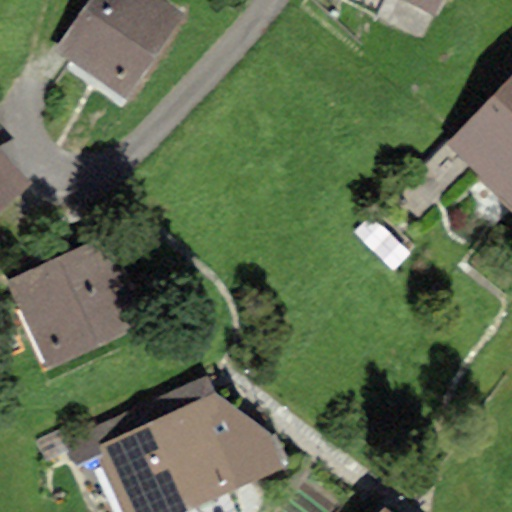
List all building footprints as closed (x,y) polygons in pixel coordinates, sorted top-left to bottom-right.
[(186,20),(157,0),(108,0),(68,56),(129,99),(186,20)] [(444,0),(390,0),(436,19),(444,0)] [(511,91),(450,155),(511,214),(511,91)] [(0,223),(26,202),(0,170),(0,223)] [(102,257),(13,297),(50,379),(139,338),(102,257)] [(96,459),(120,511),(208,511),(277,480),(256,434),(214,405),(96,459)]
